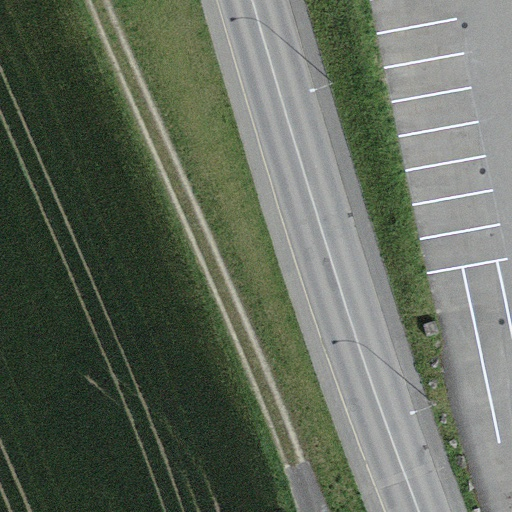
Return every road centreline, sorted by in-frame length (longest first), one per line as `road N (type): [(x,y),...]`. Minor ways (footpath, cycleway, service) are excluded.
road 1 (track): [(305,511),(104,0)]
road 2 (tertiary): [(251,0),(376,418),(415,511)]
